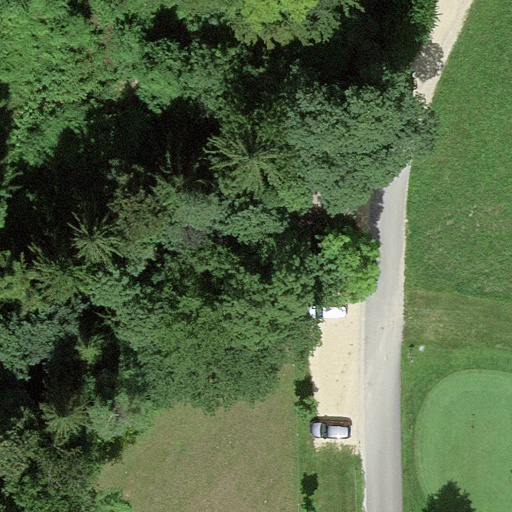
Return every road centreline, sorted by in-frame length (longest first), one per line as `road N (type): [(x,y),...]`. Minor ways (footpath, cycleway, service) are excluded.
road 1 (track): [(455,0),(390,180),(328,186),(194,239),(64,311),(0,393)]
road 2 (unclassified): [(383,511),(390,180)]
